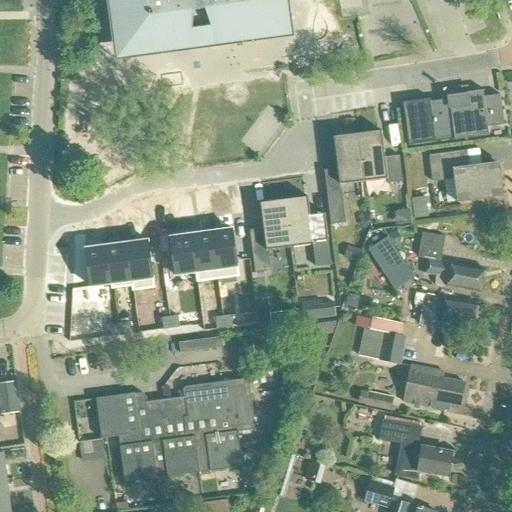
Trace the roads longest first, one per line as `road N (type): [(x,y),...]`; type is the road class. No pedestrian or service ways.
road 1 (residential): [(38,214),(76,215),(146,184),(290,165),(303,127)]
road 2 (residential): [(297,91),(511,56)]
road 3 (residential): [(38,214),(46,0)]
road 4 (residential): [(0,329),(31,322),(38,214)]
